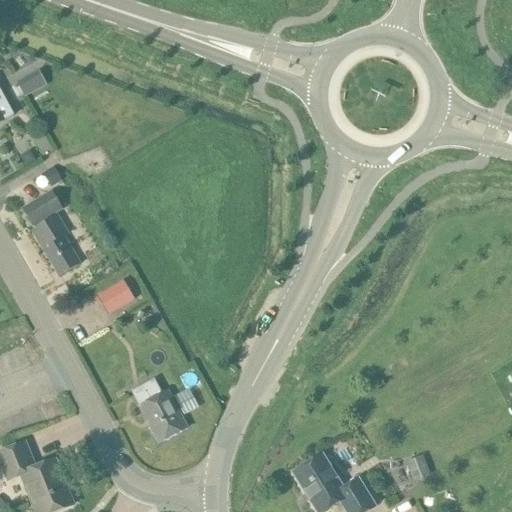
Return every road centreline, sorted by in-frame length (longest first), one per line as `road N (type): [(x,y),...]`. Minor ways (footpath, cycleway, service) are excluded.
road 1 (unclassified): [(0,247),(124,474),(142,487)]
road 2 (tertiary): [(213,492),(233,414),(309,275)]
road 3 (tertiary): [(309,275),(344,230),(375,158)]
road 4 (tertiary): [(343,147),(309,275)]
road 5 (secondary): [(206,39),(245,67),(316,92)]
road 6 (secondary): [(327,61),(206,39)]
